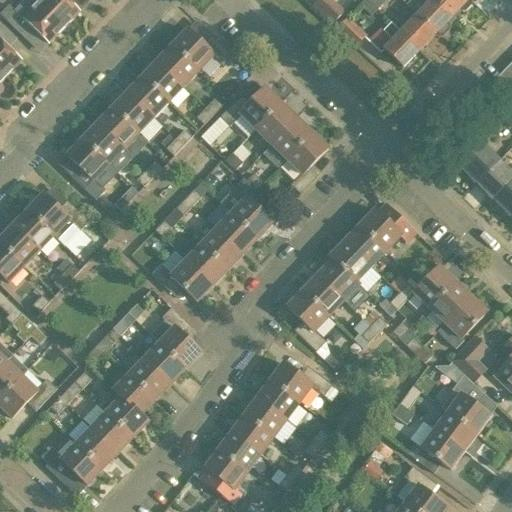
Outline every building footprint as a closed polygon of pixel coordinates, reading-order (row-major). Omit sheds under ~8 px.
[(49,46),(64,30),(32,0),(24,0),(14,12),(8,6),(0,14),(0,16),(24,39),(32,31),(49,46)] [(32,0),(64,30),(80,14),(65,0),(32,0)] [(332,25),(343,14),(328,0),(319,0),(313,7),(332,25)] [(365,0),(364,1),(376,12),(382,6),(387,0),(365,0)] [(446,24),(451,19),(431,0),(411,0),(405,6),(417,17),(416,17),(435,35),(437,38),(442,38),(449,30),(448,25),(446,24)] [(471,6),(471,4),(466,0),(431,0),(451,19),(459,10),(461,12),(465,12),(471,6)] [(371,17),(376,12),(364,1),(359,7),(371,17)] [(418,53),(435,35),(416,17),(400,34),(399,35),(418,53)] [(354,47),(365,36),(348,19),(337,30),(354,47)] [(0,72),(7,79),(22,62),(9,50),(17,41),(0,24),(0,72)] [(399,35),(400,34),(390,24),(382,33),(391,43),(383,51),(402,70),(418,53),(399,35)] [(169,47),(197,73),(211,58),(223,68),(232,59),(210,38),(201,47),(184,31),(169,47)] [(182,89),(197,73),(169,47),(154,63),(182,89)] [(511,81),(511,61),(502,72),(511,81)] [(168,105),(182,89),(154,63),(139,79),(168,105)] [(510,100),(511,97),(511,81),(502,72),(491,83),(510,100)] [(255,132),(281,104),(265,89),(250,105),(241,96),(255,80),(251,76),(223,105),(228,110),(219,119),(228,129),(240,117),(255,132)] [(153,121),(168,105),(139,79),(125,95),(153,121)] [(138,137),(153,121),(125,95),(110,110),(138,137)] [(205,110),(212,117),(222,107),(214,100),(205,110)] [(270,147),(297,119),(281,104),(255,132),(270,147)] [(123,152),(138,137),(110,110),(95,126),(123,152)] [(203,126),(212,117),(205,110),(196,119),(203,126)] [(286,162),(312,134),(297,119),(270,147),(286,162)] [(109,168),(123,152),(95,126),(80,142),(109,168)] [(175,141),(182,148),(192,138),(184,131),(175,141)] [(312,134),(286,162),(301,176),(290,187),(300,196),(321,174),(312,167),(328,150),(312,134)] [(182,148),(175,141),(174,142),(169,136),(160,145),(173,158),(182,148)] [(95,183),(109,168),(80,142),(65,158),(80,172),(72,180),(95,201),(104,192),(95,183)] [(477,186),(498,163),(480,146),(459,169),(477,186)] [(235,172),(242,165),(232,155),(224,162),(235,172)] [(145,172),(152,179),(161,170),(154,163),(145,172)] [(494,202),(511,183),(511,177),(498,163),(477,186),(494,202)] [(143,189),(152,179),(145,172),(135,182),(143,189)] [(246,182),(256,192),(263,185),(253,175),(246,182)] [(256,192),(246,182),(246,183),(243,180),(219,205),(230,215),(258,241),(273,225),(256,209),(264,201),(256,193),(256,192)] [(511,219),(511,217),(511,183),(494,202),(511,219)] [(184,201),(192,208),(201,199),(193,191),(184,201)] [(27,211),(55,238),(72,222),(81,231),(88,223),(66,202),(59,210),(43,194),(27,211)] [(192,208),(184,201),(169,216),(177,223),(183,217),(200,233),(208,224),(192,208)] [(356,226),(384,252),(398,237),(413,251),(422,241),(400,221),(393,230),(372,210),(356,226)] [(40,254),(55,238),(27,211),(12,227),(40,254)] [(243,257),(258,241),(230,215),(215,230),(243,257)] [(161,239),(177,223),(169,216),(164,221),(154,232),(161,239)] [(369,268),(384,252),(356,226),(342,242),(369,268)] [(0,244),(26,269),(40,254),(12,227),(0,239),(0,244)] [(228,272),(243,257),(215,230),(200,246),(228,272)] [(354,284),(369,268),(342,242),(326,258),(330,261),(354,284)] [(0,275),(10,285),(26,269),(0,244),(0,275)] [(213,288),(228,272),(200,246),(186,261),(213,288)] [(198,304),(213,288),(186,261),(170,278),(159,267),(150,276),(173,298),(181,288),(198,304)] [(358,287),(354,284),(330,261),(315,277),(343,303),(358,287)] [(62,275),(70,282),(79,274),(71,266),(62,275)] [(427,309),(454,281),(437,266),(413,292),(411,294),(427,309)] [(60,292),(70,282),(62,275),(53,285),(60,292)] [(328,319),(343,303),(315,277),(300,292),(328,319)] [(443,324),(469,296),(454,281),(427,309),(443,324)] [(411,294),(413,292),(407,285),(398,295),(404,301),(411,294)] [(314,334),(328,319),(300,292),(285,308),(302,325),(293,334),(315,354),(325,344),(314,334)] [(395,311),(404,301),(398,295),(389,305),(395,311)] [(469,296),(443,324),(444,325),(437,333),(451,347),(485,312),(469,296)] [(39,315),(48,304),(40,297),(31,307),(39,315)] [(7,301),(0,308),(0,309),(8,317),(15,309),(7,301)] [(159,343),(187,369),(202,352),(187,338),(193,331),(170,310),(161,319),(172,329),(159,343)] [(24,345),(38,331),(21,315),(11,326),(19,334),(16,338),(24,345)] [(369,328),(377,335),(386,326),(378,318),(369,328)] [(113,329),(122,337),(129,329),(121,321),(113,329)] [(399,341),(408,331),(400,324),(392,334),(399,341)] [(368,345),(377,335),(369,328),(360,337),(368,345)] [(107,352),(122,337),(113,329),(99,344),(107,352)] [(38,331),(24,345),(33,353),(46,339),(38,331)] [(472,386),(486,372),(477,362),(488,351),(474,338),(449,363),(472,386)] [(413,355),(420,348),(412,340),(405,347),(413,355)] [(511,385),(511,341),(502,352),(510,359),(494,376),(505,388),(509,383),(511,385)] [(173,384),(187,369),(159,343),(145,358),(173,384)] [(95,363),(107,352),(99,344),(87,355),(95,363)] [(420,348),(413,355),(424,365),(431,358),(420,348)] [(158,400),(173,384),(145,358),(130,374),(158,400)] [(0,402),(23,378),(7,364),(0,371),(0,402)] [(269,384),(299,406),(312,388),(282,366),(269,384)] [(72,385),(80,393),(91,381),(83,374),(72,385)] [(142,418),(158,400),(130,374),(114,392),(121,398),(142,418)] [(23,378),(0,402),(0,414),(3,412),(13,421),(28,406),(35,413),(56,390),(46,380),(36,391),(23,378)] [(287,423),(299,406),(269,384),(256,401),(287,423)] [(65,408),(80,393),(72,385),(57,401),(65,408)] [(399,406),(408,412),(415,401),(407,395),(399,406)] [(446,414),(478,437),(491,419),(459,396),(446,414)] [(149,425),(142,418),(121,398),(105,416),(133,442),(149,425)] [(57,416),(65,408),(57,401),(49,409),(57,416)] [(274,440),(287,423),(256,401),(244,418),(274,440)] [(407,412),(408,412),(399,406),(391,416),(405,427),(413,416),(407,412)] [(465,454),(478,437),(446,414),(434,431),(465,454)] [(119,458),(133,442),(105,416),(90,431),(119,458)] [(262,458),(274,440),(244,418),(232,436),(262,458)] [(104,473),(119,458),(90,431),(76,447),(104,473)] [(452,472),(465,454),(434,431),(421,449),(452,472)] [(313,442),(321,448),(329,438),(320,432),(313,442)] [(249,475),(262,458),(232,436),(219,453),(249,475)] [(313,459),(321,448),(313,442),(305,453),(313,459)] [(89,490),(104,473),(76,447),(62,462),(50,450),(41,459),(63,481),(70,472),(89,490)] [(236,493),(249,475),(219,453),(206,471),(236,493)] [(288,476),(296,482),(303,472),(295,466),(288,476)] [(407,482),(396,498),(404,504),(414,511),(443,511),(447,508),(417,486),(416,488),(412,485),(420,474),(412,468),(404,479),(407,482)] [(288,493),(296,482),(288,476),(279,487),(288,493)] [(64,505),(73,497),(61,483),(52,492),(64,505)]
